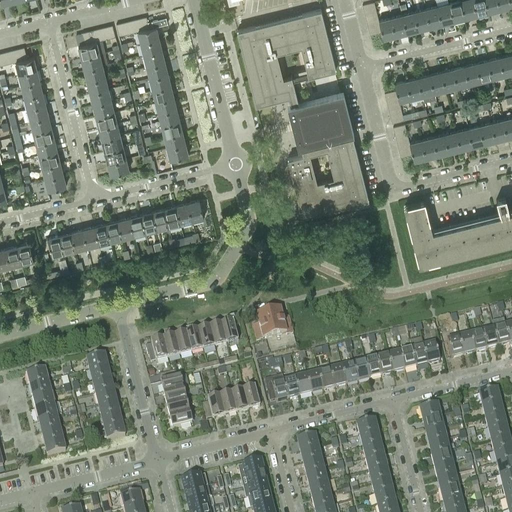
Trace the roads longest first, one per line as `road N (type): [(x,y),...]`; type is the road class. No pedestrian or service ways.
road 1 (residential): [(362,67),(393,189),(511,159)]
road 2 (residential): [(118,307),(202,283),(230,258),(247,226),(236,162)]
road 3 (residential): [(93,199),(49,21)]
road 4 (residential): [(236,162),(194,0)]
road 5 (residential): [(156,460),(118,307)]
road 6 (residential): [(362,67),(511,30)]
road 7 (residential): [(93,199),(236,162)]
road 8 (residential): [(156,460),(32,491)]
road 9 (residential): [(393,399),(271,431)]
road 10 (residential): [(0,337),(118,307)]
road 11 (residential): [(511,369),(393,399)]
